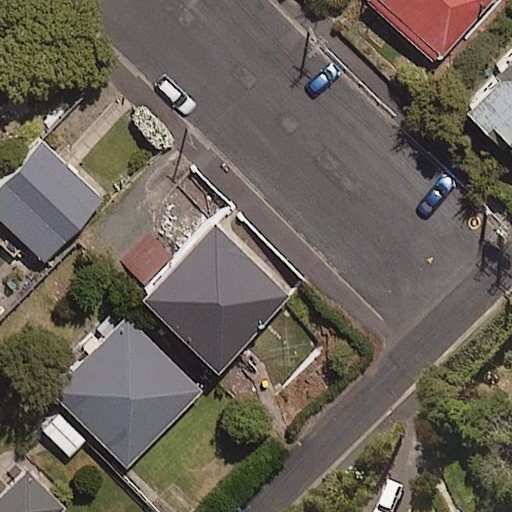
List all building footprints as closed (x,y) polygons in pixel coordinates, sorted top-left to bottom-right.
[(376,0),(428,55),(487,0),(376,0)] [(511,37),(455,93),(497,137),(504,131),(511,138),(511,37)] [(98,194),(36,133),(0,170),(0,214),(40,253),(98,194)] [(286,292),(209,213),(136,283),(212,363),(286,292)] [(197,386),(113,301),(39,374),(123,459),(197,386)] [(81,437),(52,406),(34,423),(63,454),(81,437)] [(0,468),(0,511),(54,511),(62,505),(14,455),(0,468)]
